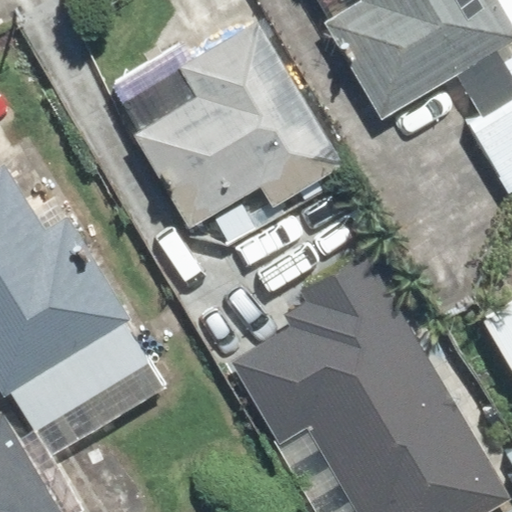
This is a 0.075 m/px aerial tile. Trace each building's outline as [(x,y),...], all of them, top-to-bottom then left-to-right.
[(511,13),(504,0),(344,0),(325,12),(381,109),(456,66),(481,108),(467,116),(508,187),(511,184),(511,13)] [(345,154),(258,10),(178,58),(196,87),(133,123),(189,218),(260,176),(272,197),(345,154)] [(5,154),(0,156),(0,381),(3,387),(10,383),(34,422),(150,353),(125,312),(131,309),(68,205),(45,220),(5,154)] [(477,511),(511,492),(365,243),(300,281),(306,293),(284,306),(291,317),(231,353),(280,437),(306,422),(359,511),(477,511)] [(511,295),(483,313),(511,361),(511,295)] [(0,511),(66,511),(2,402),(0,403),(0,511)]
